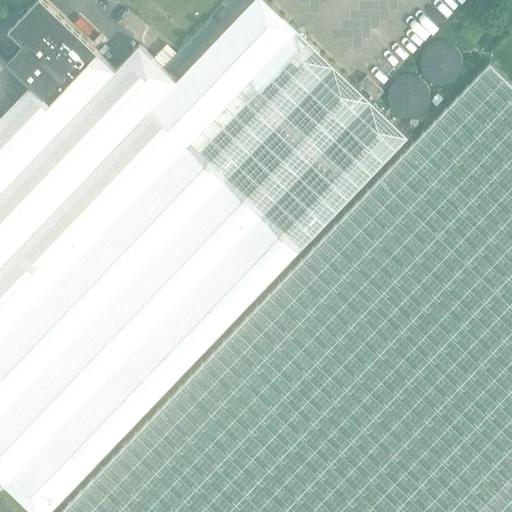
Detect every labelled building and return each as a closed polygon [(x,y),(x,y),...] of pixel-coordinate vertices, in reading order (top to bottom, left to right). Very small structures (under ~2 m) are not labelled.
[(0,117),(0,479),(33,511),(50,511),(108,451),(263,289),(384,162),(409,136),(266,0),(253,0),(177,80),(140,45),(118,68),(116,70),(108,62),(99,53),(67,84),(49,103),(31,85),(0,117)] [(21,41),(4,59),(31,85),(49,103),(67,84),(99,53),(99,52),(43,0),(37,0),(9,30),(21,41)] [(462,62),(462,61),(462,56),(460,52),(456,45),(452,42),(448,41),(443,39),(439,39),(434,40),(430,42),(425,46),(422,50),(420,54),(419,61),(419,66),(421,70),(425,76),(428,79),(431,81),(439,83),(443,83),(448,82),(452,79),(456,77),(458,74),(460,70),(462,66),(462,62)] [(166,42),(153,56),(162,65),(175,52),(166,42)] [(511,83),(490,62),(59,511),(485,511),(511,484),(511,83)] [(430,97),(430,96),(430,91),(429,87),(424,80),(422,78),(418,76),(414,74),(409,74),(403,74),(400,76),(394,80),(391,83),(389,87),(387,95),(388,103),(390,107),(393,110),(395,112),(399,115),(403,117),(407,117),(415,116),(423,112),(426,108),(428,105),(430,97)] [(383,92),(367,76),(359,83),(376,99),(383,92)] [(511,511),(511,484),(485,511),(511,511)]
